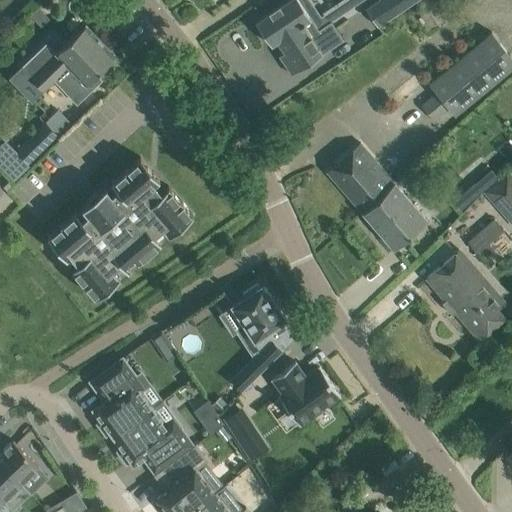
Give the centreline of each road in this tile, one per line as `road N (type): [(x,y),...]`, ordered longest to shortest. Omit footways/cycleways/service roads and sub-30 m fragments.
road 1 (tertiary): [(480,511),(340,323),(210,70),(149,0)]
road 2 (residential): [(119,511),(39,389),(0,410)]
